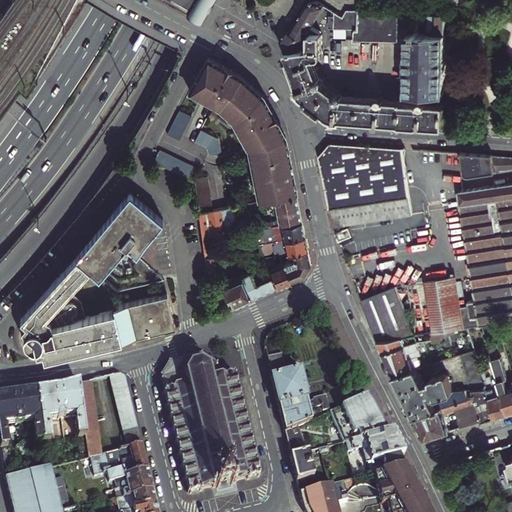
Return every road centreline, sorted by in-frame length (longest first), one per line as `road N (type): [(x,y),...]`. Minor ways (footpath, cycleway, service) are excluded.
road 1 (trunk): [(0,275),(102,154),(190,0)]
road 2 (residential): [(197,338),(174,217),(140,165),(204,36)]
road 3 (trunk): [(0,222),(82,116),(155,0)]
road 4 (residential): [(299,127),(511,143)]
road 5 (trunk): [(115,0),(0,172)]
road 6 (residential): [(274,511),(283,509),(239,322)]
road 7 (tertiary): [(422,458),(337,280)]
road 8 (residential): [(136,358),(175,511)]
road 9 (tertiary): [(337,280),(299,127)]
road 10 (tertiary): [(299,127),(271,77),(204,36)]
